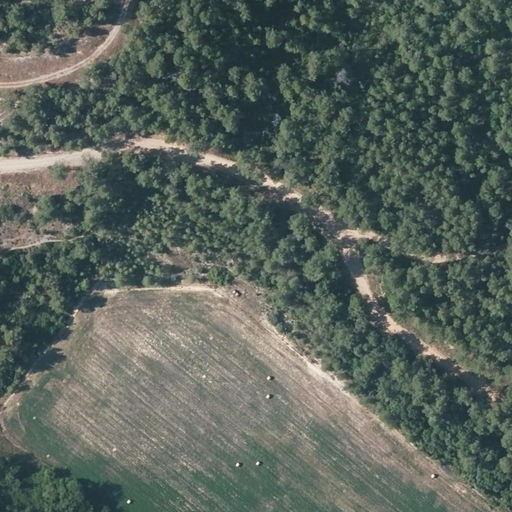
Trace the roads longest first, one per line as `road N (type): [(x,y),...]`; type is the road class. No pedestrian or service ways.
road 1 (track): [(511,396),(448,351),(377,318),(337,248),(278,186),(137,139),(0,167)]
road 2 (track): [(0,86),(55,77),(97,50),(127,0)]
